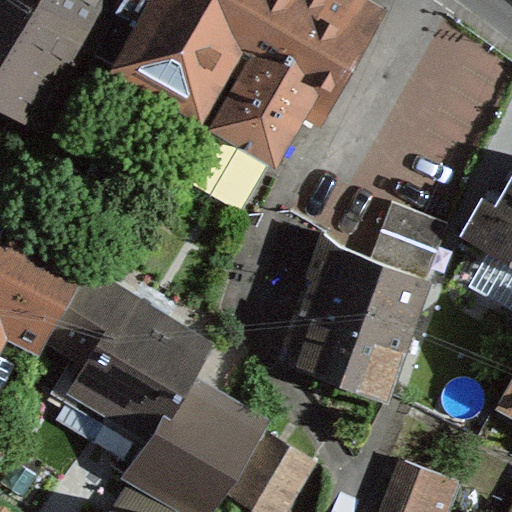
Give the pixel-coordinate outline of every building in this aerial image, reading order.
[(0,0),(0,107),(40,129),(93,30),(90,28),(103,7),(90,0),(40,0),(39,0),(0,0)] [(40,0),(90,0),(103,7),(90,28),(93,30),(101,35),(121,0),(39,0),(40,0)] [(322,116),(384,10),(365,0),(121,0),(101,35),(91,52),(199,112),(225,64),(246,76),(220,124),(274,155),(296,117),(311,126),(317,114),(322,116)] [(511,179),(497,206),(483,198),(465,230),(511,256),(511,179)] [(15,209),(0,199),(0,237),(8,222),(15,209)] [(371,257),(427,278),(449,222),(392,199),(371,257)] [(0,237),(0,455),(5,448),(0,445),(0,390),(14,361),(0,353),(0,334),(5,326),(43,346),(48,333),(86,270),(91,263),(8,222),(0,237)] [(511,256),(465,230),(440,293),(511,332),(511,256)] [(371,257),(342,244),(315,317),(303,313),(290,348),(301,352),(297,365),(385,397),(427,278),(371,257)] [(79,388),(152,435),(188,381),(212,345),(86,270),(48,333),(77,351),(54,389),(71,399),(79,388)] [(511,380),(500,401),(511,407),(511,380)] [(198,511),(209,511),(262,427),(188,381),(152,435),(130,469),(198,511)] [(280,511),(313,457),(269,432),(233,493),(264,511),(280,511)] [(451,511),(464,481),(405,458),(383,511),(451,511)] [(0,511),(23,511),(0,498),(0,511)]
